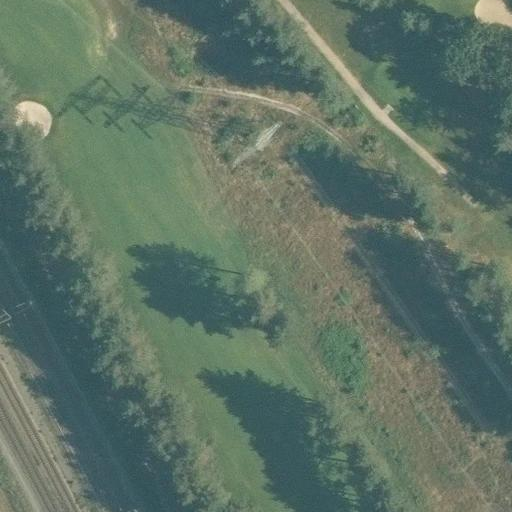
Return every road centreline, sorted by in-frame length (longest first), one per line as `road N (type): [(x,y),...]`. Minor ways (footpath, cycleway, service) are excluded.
road 1 (track): [(164,84),(284,103),(340,138),(401,202),(511,392)]
road 2 (track): [(180,511),(0,173)]
